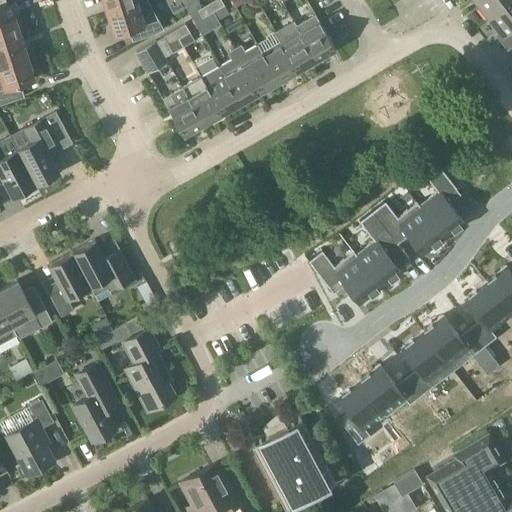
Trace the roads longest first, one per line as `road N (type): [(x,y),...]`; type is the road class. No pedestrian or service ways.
road 1 (residential): [(26,511),(191,427),(205,411),(209,374),(136,239),(135,186)]
road 2 (residential): [(135,186),(173,180),(385,56)]
road 3 (residential): [(332,363),(511,227)]
road 4 (residential): [(135,186),(135,151),(63,0)]
road 5 (residential): [(385,56),(447,29),(511,100)]
road 6 (residential): [(0,239),(98,187),(135,186)]
